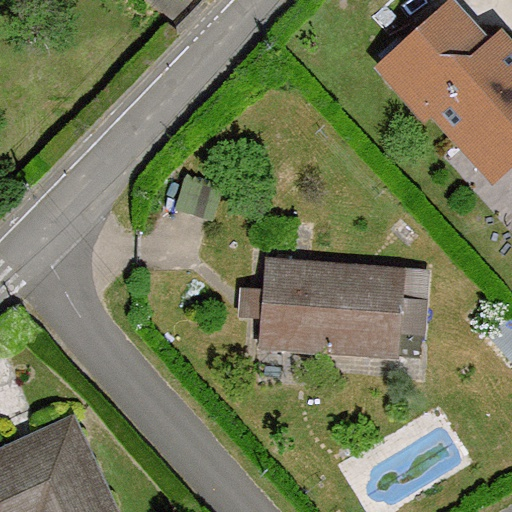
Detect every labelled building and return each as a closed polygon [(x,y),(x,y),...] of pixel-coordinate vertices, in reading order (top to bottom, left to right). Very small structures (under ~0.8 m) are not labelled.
[(491,48),(454,8),(390,65),(428,108),(436,101),(466,134),(486,135),(508,160),(511,157),(511,55),(504,62),(491,48)] [(511,55),(511,47),(503,38),(491,48),(504,62),(511,55)] [(486,135),(466,134),(498,170),(508,160),(486,135)] [(403,298),(406,268),(266,256),(263,288),(260,316),(258,343),(398,354),(399,329),(403,298)] [(263,288),(243,286),(239,314),(260,316),(263,288)] [(420,331),(421,299),(403,298),(399,329),(420,331)] [(22,446),(27,459),(77,435),(72,424),(22,446)] [(0,456),(0,511),(111,511),(77,435),(27,459),(22,446),(0,456)]
